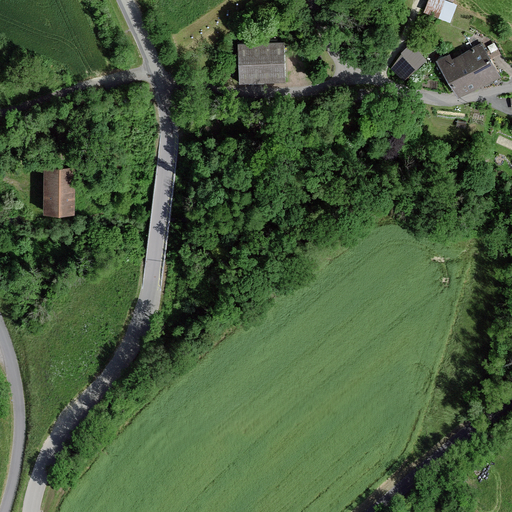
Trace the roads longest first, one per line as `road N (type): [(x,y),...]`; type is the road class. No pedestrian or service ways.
road 1 (unclassified): [(31,511),(51,451),(125,356),(148,304),(169,135),(158,75)]
road 2 (unclassified): [(158,75),(237,93),(310,91),(356,77)]
road 3 (unclassified): [(4,511),(19,404),(0,328)]
road 4 (tertiary): [(511,399),(374,511)]
road 5 (unclassified): [(158,75),(85,84),(0,114)]
road 6 (unclassified): [(356,77),(449,100),(511,88)]
road 7 (track): [(0,145),(54,125),(132,75)]
